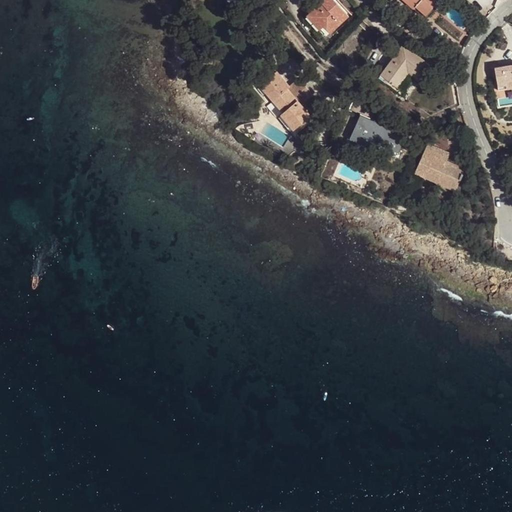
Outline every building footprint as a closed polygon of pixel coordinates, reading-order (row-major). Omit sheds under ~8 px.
[(349,16),(334,0),(323,0),(306,16),(319,30),(324,26),(331,33),(349,16)] [(359,6),(352,0),(337,0),(351,14),(359,6)] [(403,0),(413,8),(415,6),(426,15),(438,0),(437,0),(403,0)] [(326,37),(331,33),(324,26),(319,30),(326,37)] [(403,45),(381,76),(404,92),(414,77),(420,81),(431,65),(403,45)] [(511,64),(495,67),(497,83),(506,82),(506,85),(511,84),(511,64)] [(276,71),(262,83),(275,98),(273,100),(283,112),(296,128),(313,114),(307,107),(305,109),(301,105),(287,88),(289,86),(276,71)] [(506,82),(497,83),(498,91),(511,88),(511,84),(506,85),(506,82)] [(260,85),(273,100),(275,98),(262,83),(260,85)] [(296,128),(283,112),(281,114),(294,130),(296,128)] [(367,149),(395,162),(406,135),(360,115),(350,138),(368,146),(367,149)] [(446,153),(428,145),(415,172),(425,177),(427,173),(457,187),(465,171),(446,163),(442,161),(446,153)] [(457,187),(427,173),(425,177),(456,191),(457,187)]
